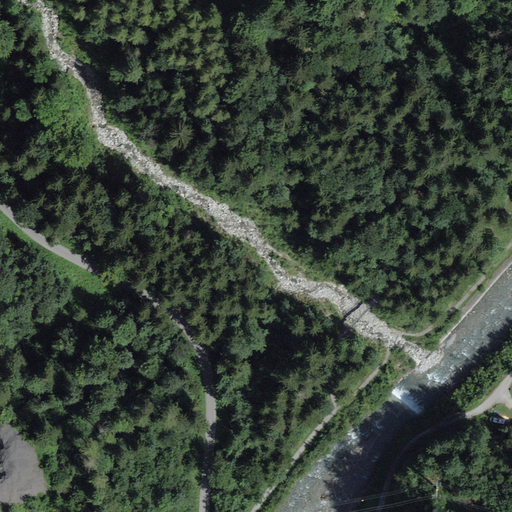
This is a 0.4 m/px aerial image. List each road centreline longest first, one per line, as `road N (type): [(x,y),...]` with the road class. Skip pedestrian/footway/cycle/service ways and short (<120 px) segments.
road 1 (unclassified): [(204,511),(207,375),(185,322),(49,244),(0,201)]
road 2 (track): [(371,511),(396,460),(499,390)]
